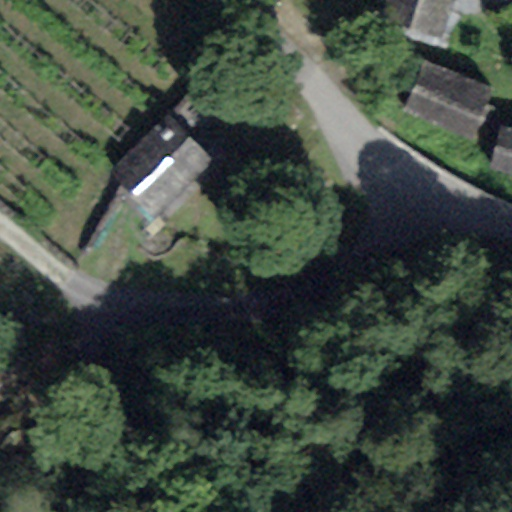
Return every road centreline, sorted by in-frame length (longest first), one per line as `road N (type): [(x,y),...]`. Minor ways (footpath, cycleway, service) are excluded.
road 1 (track): [(511,415),(209,353),(0,229)]
road 2 (unclassified): [(220,0),(364,156),(426,199),(511,223)]
